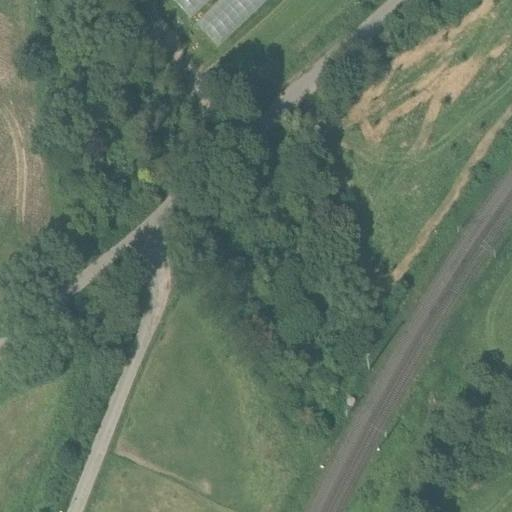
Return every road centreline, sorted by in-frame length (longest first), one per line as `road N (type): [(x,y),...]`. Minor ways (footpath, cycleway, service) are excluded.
road 1 (unclassified): [(154,217),(402,0)]
road 2 (unclassified): [(154,217),(151,301),(72,511)]
road 3 (unclassified): [(0,347),(154,217)]
road 4 (track): [(227,153),(209,95),(150,0)]
